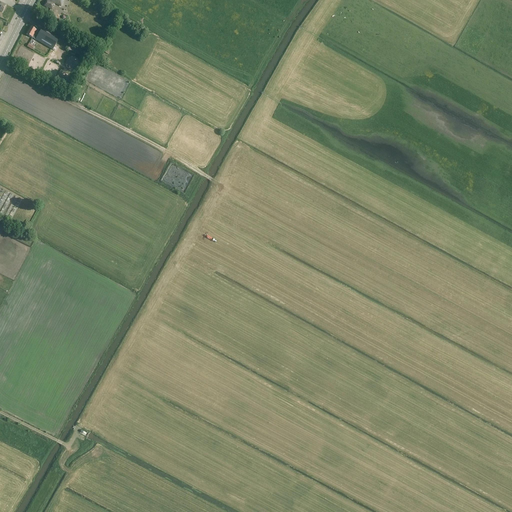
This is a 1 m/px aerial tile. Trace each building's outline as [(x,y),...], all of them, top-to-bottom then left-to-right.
[(54,4),(60,7),(64,0),(48,0),(48,1),(47,0),(43,6),(51,10),(54,4)] [(68,24),(65,28),(75,34),(78,30),(68,24)] [(46,29),(63,39),(65,35),(48,25),(46,29)] [(26,35),(44,45),(51,50),(52,50),(60,38),(42,28),(38,36),(34,34),(36,31),(30,27),(26,35)] [(70,41),(67,51),(86,57),(88,47),(70,41)] [(2,204),(6,206),(14,192),(10,190),(2,204)] [(15,191),(9,204),(13,206),(19,193),(15,191)]
